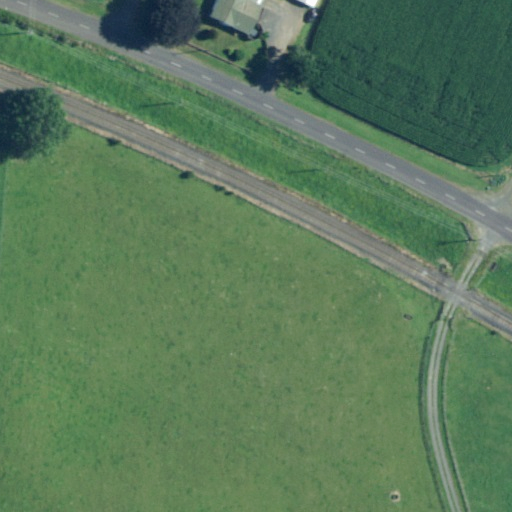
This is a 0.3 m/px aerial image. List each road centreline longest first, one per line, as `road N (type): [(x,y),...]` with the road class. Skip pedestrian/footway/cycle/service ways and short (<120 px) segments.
road 1 (unclassified): [(14,0),(232,88),(511,230)]
road 2 (track): [(511,206),(447,338),(434,413),(459,511)]
